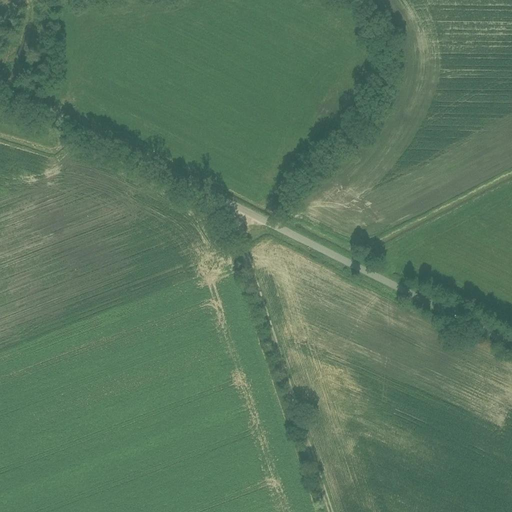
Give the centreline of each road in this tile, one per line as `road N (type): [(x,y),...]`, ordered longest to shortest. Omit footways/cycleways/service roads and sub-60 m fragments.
road 1 (residential): [(511,341),(0,85)]
road 2 (track): [(203,186),(326,511)]
